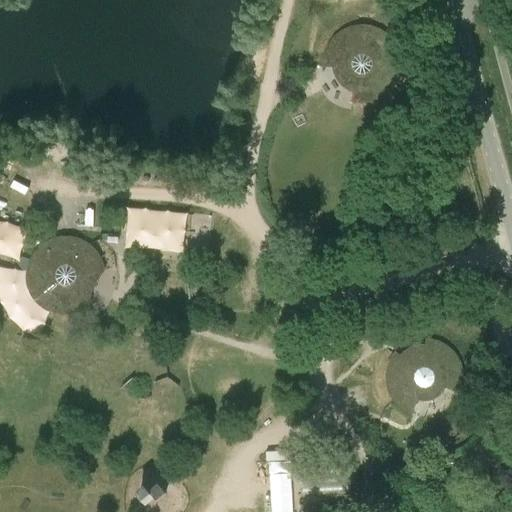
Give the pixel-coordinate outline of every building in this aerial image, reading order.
[(379,91),(382,87),(384,84),(386,81),(387,79),(388,76),(388,74),(388,73),(388,69),(388,66),(388,63),(382,64),(381,61),(380,58),(380,57),(379,56),(378,53),(376,51),(373,49),(371,47),(369,46),(365,45),(368,39),(365,38),(361,37),(357,37),(354,37),(350,37),(347,38),(344,39),(340,41),(336,44),(333,46),(331,49),(329,51),(327,55),(326,58),(325,62),(325,65),(324,66),(340,68),(340,72),(343,79),(350,84),(354,85),(353,101),(356,101),(359,100),(361,100),(365,99),(368,98),(373,95),(376,93),(379,91)] [(68,225),(89,224),(88,198),(67,199),(68,225)] [(126,208),(126,239),(188,240),(189,209),(126,208)] [(0,220),(0,255),(13,259),(22,227),(0,220)] [(96,279),(103,270),(100,261),(95,252),(88,245),(79,240),(69,237),(61,237),(51,240),(42,245),(34,253),(29,262),(27,272),(28,284),(33,295),(40,304),(51,310),(60,313),(70,313),(80,310),(88,305),(90,294),(96,279)] [(442,385),(459,392),(460,388),(461,384),(461,380),(461,376),(461,371),(460,367),(459,364),(457,360),(455,356),(452,352),(450,350),(447,347),(444,345),(440,343),(437,341),(434,340),(431,340),(428,340),(427,346),(424,346),(419,346),(416,347),(414,348),(412,348),(409,350),(407,351),(406,352),(404,354),(403,355),(401,357),(400,359),(394,354),(392,357),(391,359),(390,361),(389,365),(387,369),(387,371),(386,375),(386,378),(386,382),(387,385),(387,387),(389,391),(390,394),(391,396),(393,399),(394,401),(396,403),(398,405),(400,407),(402,408),(405,410),(408,411),(411,413),(418,395),(423,397),(432,395),(440,390),(442,385)] [(236,374),(212,372),(211,399),(235,400),(236,374)] [(267,461),(268,511),(288,511),(287,460),(267,461)] [(347,467),(297,470),(299,493),(348,491),(347,467)] [(139,491),(136,486),(128,491),(137,507),(157,496),(150,484),(139,491)]
